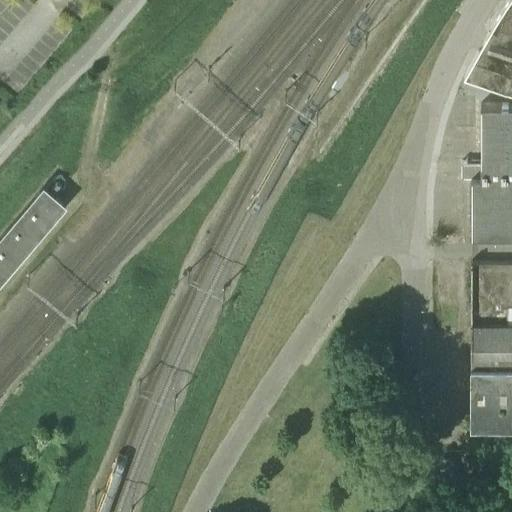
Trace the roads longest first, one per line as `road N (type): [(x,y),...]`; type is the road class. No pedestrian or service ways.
road 1 (unclassified): [(193,511),(410,184)]
road 2 (residential): [(412,511),(410,184)]
road 3 (residential): [(410,184),(429,106),(479,0)]
